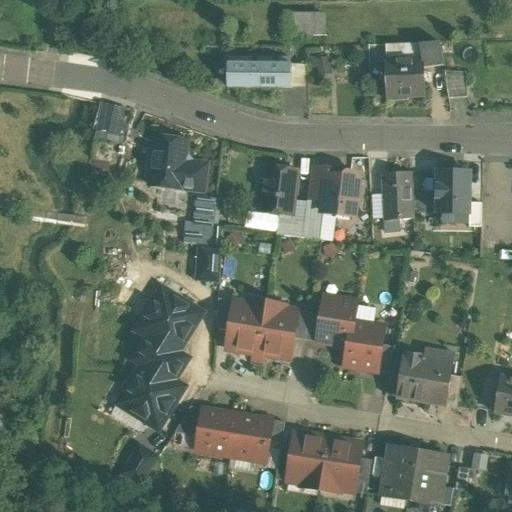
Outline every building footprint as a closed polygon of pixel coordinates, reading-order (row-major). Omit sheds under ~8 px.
[(313,18),(285,18),(285,37),(326,37),(325,17),(313,17),(313,18)] [(338,38),(338,17),(325,17),(326,37),(326,38),(338,38)] [(440,44),(426,47),(430,68),(443,66),(440,44)] [(424,60),(385,63),(387,101),(408,100),(408,98),(426,97),(424,60)] [(228,65),(227,65),(227,89),(291,90),(291,65),(290,65),(278,65),(272,65),(257,65),(251,65),(228,65)] [(304,66),(292,66),(292,89),(304,89),(304,66)] [(466,73),(444,73),(448,100),(467,99),(466,73)] [(127,111),(101,104),(93,132),(120,139),(127,111)] [(187,144),(156,140),(150,187),(181,190),(184,164),(185,164),(187,144)] [(185,164),(184,164),(181,190),(204,193),(207,167),(185,164)] [(293,172),(267,169),(261,214),(287,218),(293,218),(295,202),(298,176),(292,175),(293,172)] [(342,171),(313,169),(309,201),(324,202),(327,177),(341,178),(342,171)] [(341,178),(327,177),(324,202),(322,214),(323,214),(354,218),(358,180),(354,175),(347,174),(342,178),(341,178)] [(411,174),(383,176),(385,223),(412,221),(413,221),(413,220),(411,174)] [(469,174),(438,174),(437,214),(469,215),(469,202),(469,174)] [(192,226),(214,228),(217,200),(196,198),(192,226)] [(309,201),(307,200),(307,204),(302,239),(320,241),(323,214),(322,214),(324,202),(309,201)] [(307,204),(295,202),(293,218),(287,218),(285,237),(302,240),(302,239),(307,204)] [(481,203),(469,202),(469,215),(468,226),(480,227),(481,203)] [(217,229),(214,228),(192,226),(186,225),(185,244),(215,246),(217,229)] [(196,284),(218,284),(219,247),(198,247),(196,284)] [(119,405),(157,429),(185,387),(175,381),(188,361),(177,353),(202,315),(164,291),(136,333),(148,341),(133,363),(142,369),(119,405)] [(357,303),(335,299),(334,307),(323,305),(321,316),(317,343),(317,345),(329,347),(329,344),(348,347),(349,347),(353,322),(354,322),(357,303)] [(236,303),(218,300),(216,330),(229,332),(233,308),(235,308),(236,303)] [(266,307),(236,303),(235,308),(233,308),(229,332),(226,351),(258,356),(266,307)] [(296,312),(266,307),(258,356),(290,361),(293,340),(297,318),(295,317),(296,312)] [(309,314),(296,312),(295,317),(297,318),(293,340),(305,342),(305,341),(309,314)] [(321,316),(309,314),(305,341),(317,343),(321,316)] [(354,322),(353,322),(349,347),(348,347),(345,367),(365,370),(364,373),(377,375),(377,373),(381,346),(383,335),(373,334),(374,326),(354,322)] [(393,348),(381,346),(377,373),(389,375),(393,348)] [(425,360),(406,356),(399,398),(446,407),(451,378),(453,369),(424,363),(425,360)] [(462,380),(451,378),(446,407),(458,408),(462,380)] [(511,380),(502,379),(497,414),(511,416),(511,380)] [(191,408),(175,434),(198,438),(203,410),(191,408)] [(238,415),(203,409),(203,410),(198,438),(197,445),(211,447),(209,455),(231,458),(238,415)] [(238,415),(231,458),(252,462),(253,454),(267,456),(268,450),(272,422),(273,421),(238,415)] [(284,424),(272,422),(268,450),(280,451),(280,447),(284,424)] [(328,440),(295,434),(292,449),(288,478),(289,478),(288,483),(321,488),(328,440)] [(362,445),(328,440),(321,488),(353,494),(354,488),(355,488),(360,460),(362,445)] [(280,451),(275,481),(288,483),(289,478),(288,478),(292,449),(280,447),(280,451)] [(141,491),(159,460),(138,448),(121,479),(141,491)] [(447,461),(389,450),(381,497),(439,507),(447,461)] [(500,496),(507,462),(475,456),(468,491),(500,496)] [(372,462),(360,460),(355,488),(354,488),(353,494),(367,496),(372,462)] [(470,471),(459,469),(455,494),(466,495),(470,471)]
